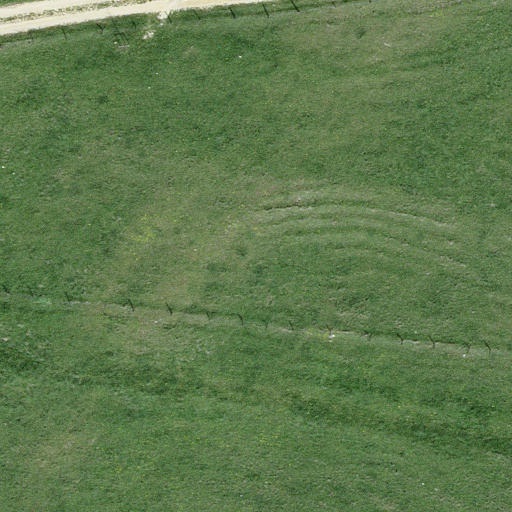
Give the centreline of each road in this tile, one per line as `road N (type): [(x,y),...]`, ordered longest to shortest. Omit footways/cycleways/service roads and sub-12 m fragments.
road 1 (track): [(0,361),(120,393),(511,447)]
road 2 (track): [(199,0),(0,28)]
